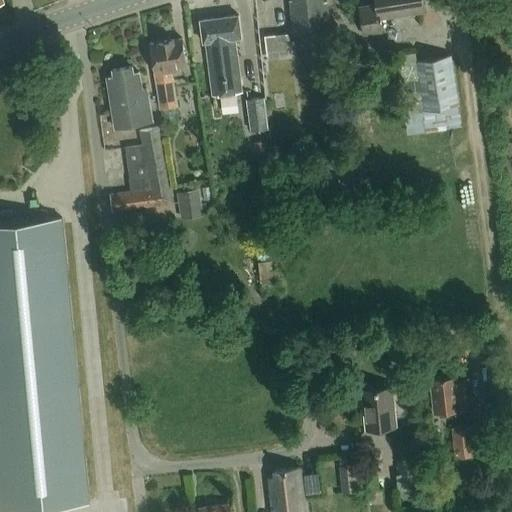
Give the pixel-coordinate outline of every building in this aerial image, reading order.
[(289,0),(293,33),(330,28),(326,0),(324,0),(323,0),(289,0)] [(380,17),(424,10),(422,0),(376,0),(377,4),(359,7),(364,34),(382,31),(380,17)] [(236,37),(241,36),(238,14),(201,19),(204,41),(211,94),(243,90),(236,37)] [(295,58),(292,34),(268,37),(271,61),(295,58)] [(183,38),(151,43),(161,109),(177,106),(171,68),(187,66),(183,38)] [(405,113),(424,110),(459,105),(451,55),(416,60),(415,53),(396,56),(405,113)] [(117,127),(152,120),(146,88),(143,89),(140,72),(133,73),(132,66),(113,69),(114,76),(108,77),(117,127)] [(270,131),(266,100),(248,102),(252,133),(270,131)] [(126,148),(132,190),(109,194),(111,211),(175,202),(162,127),(142,129),(144,146),(126,148)] [(272,139),(255,141),(256,149),(273,148),(272,139)] [(182,218),(203,215),(198,187),(178,190),(182,218)] [(0,224),(0,503),(1,511),(91,502),(62,218),(0,224)] [(280,288),(277,262),(260,264),(262,284),(264,284),(265,290),(280,288)] [(457,375),(431,377),(435,412),(468,409),(465,382),(458,383),(457,375)] [(362,390),(363,397),(359,400),(360,406),(364,407),(366,430),(397,427),(393,386),(362,390)] [(487,440),(501,439),(499,416),(485,418),(487,440)] [(477,455),(474,425),(452,427),(455,457),(477,455)] [(509,440),(494,441),(496,464),(511,463),(509,440)] [(416,442),(398,443),(400,475),(419,474),(416,442)] [(358,464),(339,466),(342,492),(361,490),(358,464)] [(274,511),(304,511),(299,467),(275,470),(275,476),(270,476),(274,511)] [(363,491),(379,489),(377,471),(361,472),(363,491)] [(231,511),(231,502),(199,506),(199,511),(231,511)]
